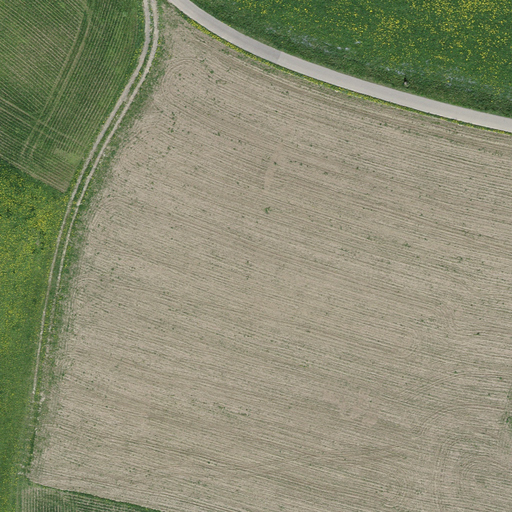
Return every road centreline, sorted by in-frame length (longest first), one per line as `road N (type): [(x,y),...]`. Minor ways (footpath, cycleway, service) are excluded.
road 1 (track): [(148,0),(144,64),(69,215),(25,478)]
road 2 (track): [(511,124),(300,66),(178,0)]
